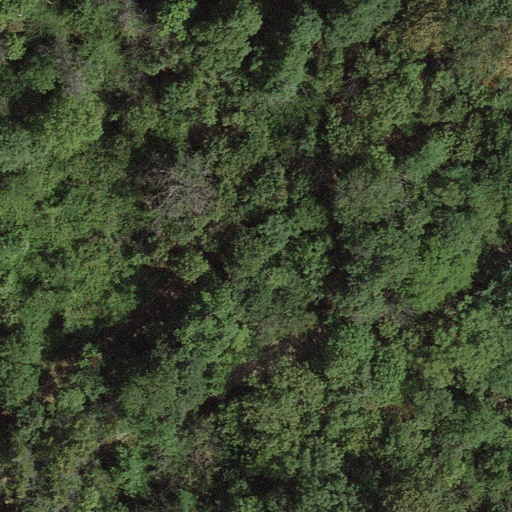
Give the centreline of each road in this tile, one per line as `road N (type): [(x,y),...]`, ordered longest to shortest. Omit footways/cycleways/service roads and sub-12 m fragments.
road 1 (track): [(0,435),(250,205),(511,87)]
road 2 (track): [(0,483),(511,272)]
